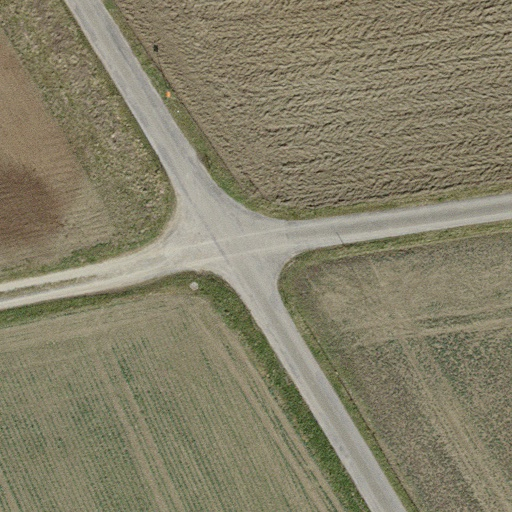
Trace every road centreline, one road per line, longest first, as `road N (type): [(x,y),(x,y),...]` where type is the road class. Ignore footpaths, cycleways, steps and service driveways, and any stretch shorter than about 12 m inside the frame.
road 1 (residential): [(97,0),(403,511)]
road 2 (track): [(511,214),(252,252),(0,302)]
